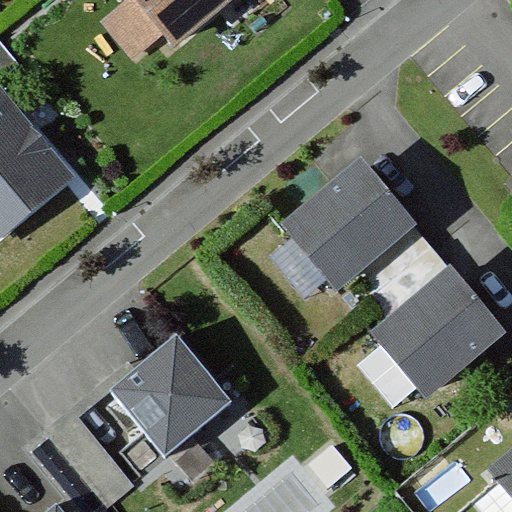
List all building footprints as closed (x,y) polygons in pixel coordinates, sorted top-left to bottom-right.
[(121,0),(123,2),(102,19),(136,59),(154,45),(164,57),(231,0),(121,0)] [(0,247),(74,185),(0,96),(0,84),(20,68),(0,43),(0,247)] [(506,341),(356,159),(273,227),(329,295),(351,277),(385,318),(360,338),(420,411),(506,341)] [(172,340),(109,395),(162,464),(230,407),(172,340)] [(511,450),(484,473),(511,507),(511,450)]
